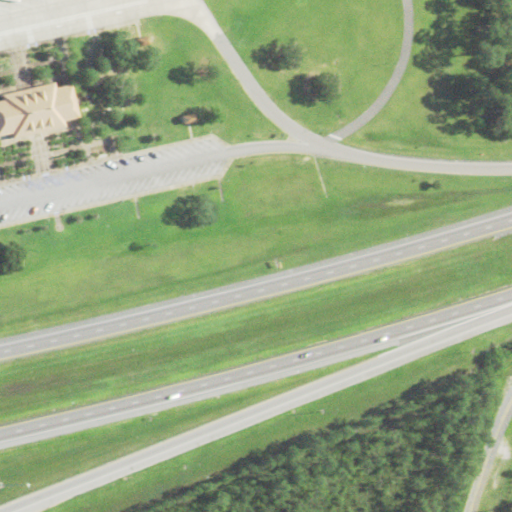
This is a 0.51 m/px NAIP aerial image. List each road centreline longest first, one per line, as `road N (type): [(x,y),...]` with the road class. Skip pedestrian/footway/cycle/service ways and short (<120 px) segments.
road 1 (motorway): [(8,511),(511,311)]
road 2 (motorway): [(0,435),(230,378),(511,294)]
road 3 (motorway): [(511,220),(0,352)]
road 4 (motorway): [(511,170),(437,168),(322,146)]
